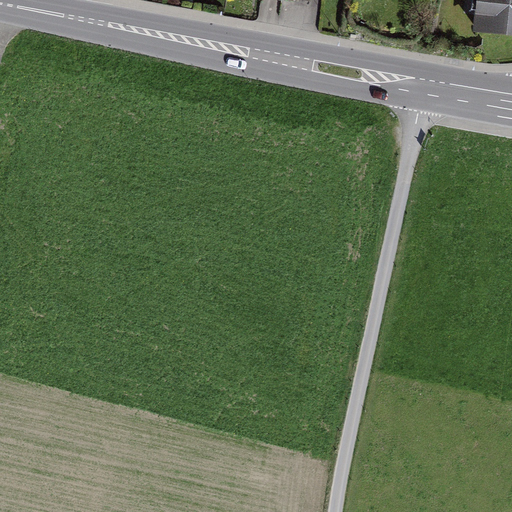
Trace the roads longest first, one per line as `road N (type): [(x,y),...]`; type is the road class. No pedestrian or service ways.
road 1 (secondary): [(511,101),(0,6)]
road 2 (track): [(425,85),(334,511)]
